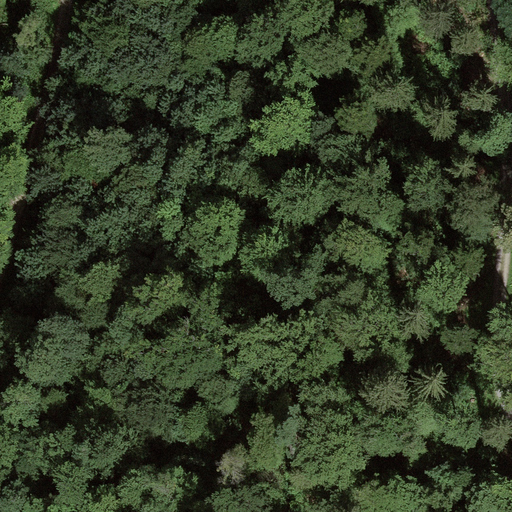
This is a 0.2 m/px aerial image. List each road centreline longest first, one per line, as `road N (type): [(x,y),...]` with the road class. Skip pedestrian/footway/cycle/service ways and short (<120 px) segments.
road 1 (track): [(511,421),(497,380),(494,333),(506,205),(495,0)]
road 2 (track): [(67,0),(0,265)]
